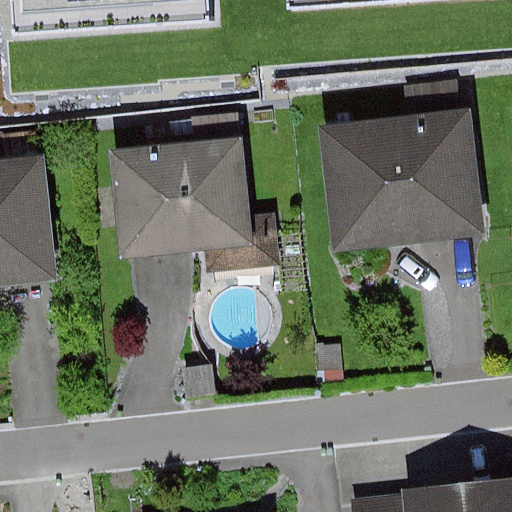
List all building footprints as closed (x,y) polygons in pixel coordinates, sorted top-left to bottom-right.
[(207,0),(9,0),(13,36),(209,20),(207,0)] [(288,0),(290,10),(417,0),(288,0)] [(474,104),(330,122),(345,248),(490,230),(474,104)] [(262,138),(123,145),(128,256),(268,250),(262,138)] [(58,156),(0,161),(0,286),(69,281),(58,156)] [(511,511),(511,473),(358,491),(360,511),(511,511)]
